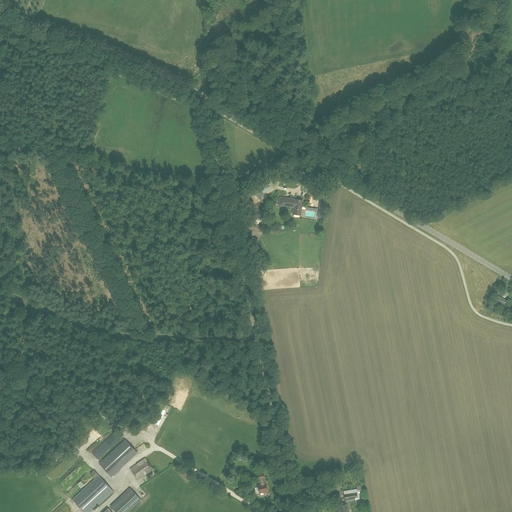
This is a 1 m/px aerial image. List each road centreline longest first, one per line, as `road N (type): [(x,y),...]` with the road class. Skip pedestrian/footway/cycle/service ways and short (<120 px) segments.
road 1 (unclassified): [(293,511),(205,95)]
road 2 (tertiary): [(205,95),(511,278)]
road 3 (tertiary): [(22,19),(205,95)]
